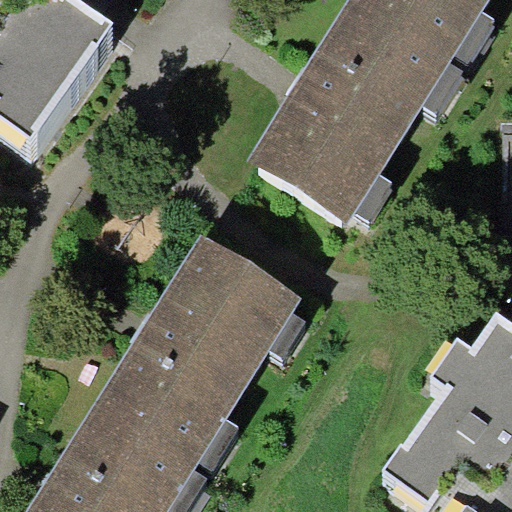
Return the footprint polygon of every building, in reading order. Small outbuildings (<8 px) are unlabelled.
[(0,0),(0,147),(24,165),(103,55),(57,22),(73,0),(0,0)] [(245,166),(344,229),(451,63),(352,0),(245,166)] [(352,0),(451,63),(491,0),(352,0)] [(100,413),(196,472),(296,311),(201,251),(100,413)] [(511,511),(511,333),(494,321),(392,466),(435,496),(423,511),(511,511)] [(37,511),(170,511),(196,472),(100,413),(37,511)]
